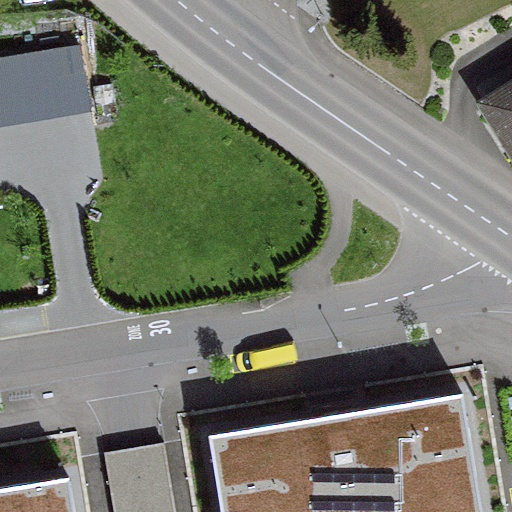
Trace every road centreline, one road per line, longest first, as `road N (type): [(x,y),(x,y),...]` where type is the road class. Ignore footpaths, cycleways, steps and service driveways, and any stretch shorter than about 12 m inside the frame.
road 1 (residential): [(0,369),(345,310),(439,283),(508,235)]
road 2 (tertiary): [(508,235),(193,14)]
